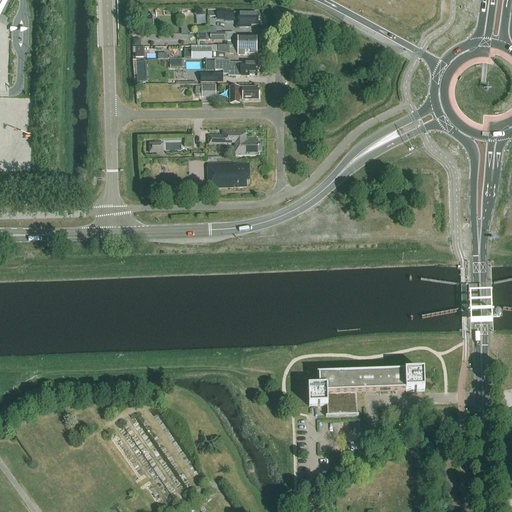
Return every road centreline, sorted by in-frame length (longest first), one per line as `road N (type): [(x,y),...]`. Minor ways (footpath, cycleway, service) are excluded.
road 1 (secondary): [(112,233),(259,225),(308,201),(369,148)]
road 2 (secondary): [(481,339),(486,511)]
road 3 (residential): [(110,115),(278,113)]
road 4 (motorway): [(317,0),(439,68)]
